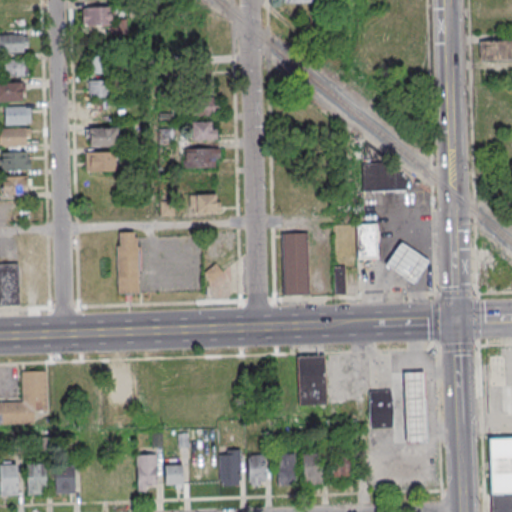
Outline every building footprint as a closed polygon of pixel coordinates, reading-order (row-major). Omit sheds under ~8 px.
[(481,0),(481,8),(505,8),(504,0),(481,0)] [(82,26),(111,26),(111,33),(125,33),(125,20),(114,20),(114,6),(82,7),(82,26)] [(27,33),(0,33),(0,53),(27,53),(27,33)] [(511,39),(479,40),(479,60),(511,59),(511,39)] [(88,73),(108,73),(108,56),(88,56),(88,73)] [(0,76),(28,76),(28,58),(0,58),(0,76)] [(109,80),(88,80),(88,97),(109,97),(109,80)] [(0,81),(0,101),(24,101),(24,82),(0,81)] [(511,88),(485,89),(485,109),(511,109),(511,88)] [(216,116),(216,97),(184,97),(184,116),(216,116)] [(116,104),(88,104),(88,121),(116,121),(116,104)] [(30,123),(30,107),(3,107),(3,123),(30,123)] [(190,122),(190,140),(217,140),(217,122),(190,122)] [(0,146),(28,146),(28,128),(0,128),(0,146)] [(119,146),(119,128),(88,128),(88,146),(119,146)] [(184,167),(217,167),(217,148),(184,148),(184,167)] [(1,151),(1,170),(29,170),(29,151),(1,151)] [(117,171),(117,151),(86,151),(86,171),(117,171)] [(363,192),(395,192),(395,163),(363,163),(363,192)] [(1,175),(1,197),(28,197),(28,175),(1,175)] [(109,194),(109,177),(87,177),(87,194),(109,194)] [(215,213),(215,194),(190,194),(190,213),(215,213)] [(378,259),(377,223),(356,224),(357,260),(378,259)] [(117,231),(117,294),(138,294),(138,231),(117,231)] [(308,232),(283,232),(283,296),(308,296),(308,232)] [(414,284),(430,260),(401,241),(385,265),(414,284)] [(0,306),(20,306),(19,263),(0,263),(0,306)] [(210,281),(222,273),(216,264),(204,272),(210,281)] [(333,295),(345,295),(345,267),(333,267),(333,295)] [(325,355),(298,355),(298,405),(325,405),(325,355)] [(0,423),(34,424),(34,412),(47,411),(46,371),(22,371),(22,402),(0,402),(0,423)] [(426,442),(424,371),(403,372),(406,443),(426,442)] [(511,383),(500,384),(501,419),(511,418),(511,383)] [(392,428),(393,413),(392,402),(393,402),(391,391),(369,392),(368,413),(371,429),(392,428)] [(511,438),(490,439),(491,494),(511,493),(511,438)] [(240,450),(219,450),(219,485),(240,485),(240,450)] [(276,453),(276,485),(294,485),(294,453),(276,453)] [(303,484),(322,484),(322,453),(303,453),(303,484)] [(137,455),(156,454),(157,485),(138,485),(137,455)] [(264,485),(264,454),(248,454),(248,485),(264,485)] [(349,476),(349,456),(330,456),(330,476),(349,476)] [(26,464),(46,463),(46,494),(27,494),(26,464)] [(0,464),(16,464),(17,490),(0,491),(0,464)] [(182,464),(165,464),(165,487),(182,487),(182,464)] [(55,466),(72,466),(73,492),(56,493),(55,466)] [(511,511),(511,493),(491,494),(491,511),(511,511)]
